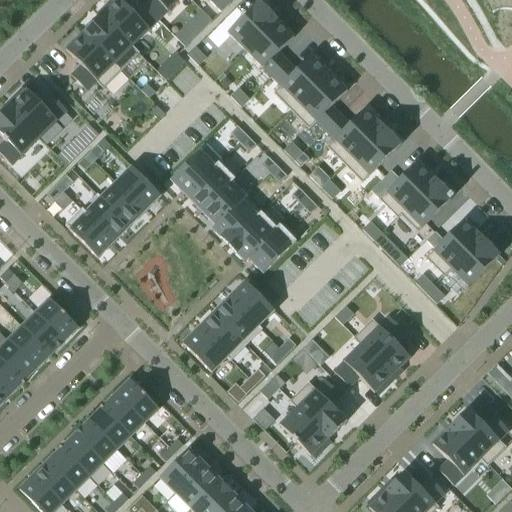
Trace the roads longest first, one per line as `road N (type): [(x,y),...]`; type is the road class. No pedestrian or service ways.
road 1 (residential): [(511,206),(308,0)]
road 2 (residential): [(310,511),(511,312)]
road 3 (residential): [(307,511),(117,320)]
road 4 (residential): [(117,320),(0,202)]
road 5 (residential): [(117,320),(0,438)]
